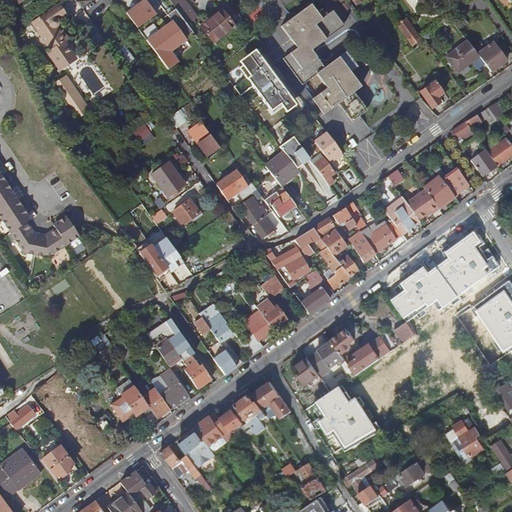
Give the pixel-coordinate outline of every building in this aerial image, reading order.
[(7,0),(14,8),(24,0),(7,0)] [(168,0),(175,9),(190,30),(193,28),(192,27),(196,23),(194,21),(197,19),(183,0),(168,0)] [(126,14),(137,29),(156,16),(145,1),(126,14)] [(345,51),(324,67),(311,50),(344,26),(332,11),(322,19),(311,5),(281,27),(296,48),(282,59),(301,85),(316,74),(326,88),(312,98),(323,114),(338,104),(351,121),(366,110),(353,92),(360,87),(349,72),(357,67),(345,51)] [(57,7),(33,24),(52,50),(49,53),(61,69),(77,57),(66,42),(69,39),(64,32),(61,33),(57,28),(58,28),(58,27),(59,27),(59,26),(60,26),(60,25),(60,24),(60,23),(59,23),(59,22),(58,22),(64,17),(57,7)] [(198,24),(201,28),(213,19),(212,17),(220,11),(218,8),(198,24)] [(190,30),(175,9),(167,16),(172,22),(146,41),(168,70),(177,63),(170,52),(186,40),(184,38),(192,32),(190,30)] [(201,28),(213,43),(233,27),(220,11),(212,17),(213,19),(201,28)] [(397,25),(413,46),(420,40),(405,19),(397,25)] [(233,27),(213,43),(215,46),(235,30),(233,27)] [(458,73),(479,57),(467,41),(446,57),(458,73)] [(493,43),(478,54),(491,72),(506,60),(493,43)] [(258,47),(240,59),(250,75),(248,76),(273,114),(283,107),(286,112),(297,105),(258,47)] [(36,70),(42,65),(34,53),(27,57),(36,70)] [(139,71),(157,95),(169,86),(160,73),(155,76),(152,72),(154,71),(149,64),(139,71)] [(56,84),(66,99),(77,92),(66,77),(56,84)] [(235,85),(241,94),(253,86),(246,77),(235,85)] [(420,92),(432,109),(440,103),(437,98),(442,94),(434,82),(420,92)] [(116,94),(122,102),(135,92),(129,85),(116,94)] [(77,92),(66,99),(80,119),(90,112),(87,108),(88,107),(77,92)] [(264,122),(271,117),(256,97),(249,102),(264,122)] [(495,104),(487,109),(495,119),(502,114),(495,104)] [(184,109),(172,118),(177,126),(190,118),(184,109)] [(487,109),(465,122),(470,129),(486,119),(489,125),(496,120),(495,119),(487,109)] [(465,122),(451,133),(456,140),(471,130),(470,129),(465,122)] [(188,131),(207,157),(219,148),(199,123),(188,131)] [(135,132),(140,139),(152,132),(147,124),(135,132)] [(326,133),(314,142),(315,143),(320,150),(328,161),(334,157),(336,161),(343,156),(326,133)] [(283,153),(296,168),(304,162),(300,157),(305,154),(294,138),(289,141),(285,136),(276,143),(283,153)] [(485,151),(497,167),(511,155),(511,150),(506,142),(490,152),(488,149),(485,151)] [(316,153),(320,150),(315,143),(310,146),(316,153)] [(471,161),(482,177),(497,167),(485,151),(471,161)] [(283,153),(265,167),(270,174),(280,187),(299,172),(296,168),(283,153)] [(311,161),(314,165),(323,159),(320,155),(311,161)] [(314,165),(325,181),(329,186),(334,182),(330,177),(334,174),(323,159),(314,165)] [(151,176),(167,198),(185,185),(168,163),(151,176)] [(442,181),(453,196),(468,186),(457,170),(442,181)] [(237,171),(217,186),(227,201),(232,198),(232,197),(247,186),(237,171)] [(397,171),(388,177),(395,187),(404,180),(397,171)] [(30,221),(0,175),(0,216),(24,253),(47,257),(79,236),(66,217),(54,226),(56,230),(45,236),(34,234),(27,223),(30,221)] [(438,208),(453,196),(442,181),(440,178),(438,176),(423,188),(438,208)] [(251,194),(257,191),(253,186),(252,184),(247,188),(251,194)] [(279,217),(295,205),(285,193),(282,189),(265,202),(268,205),(269,204),(279,217)] [(424,191),(406,204),(407,206),(419,222),(430,214),(431,215),(438,210),(424,191)] [(240,207),(253,226),(266,216),(267,215),(262,209),(260,211),(251,198),(240,207)] [(172,213),(182,226),(198,215),(189,201),(172,213)] [(404,202),(392,211),(395,215),(407,206),(406,204),(404,202)] [(352,220),(353,221),(360,216),(352,203),(345,208),(351,217),(352,220)] [(392,211),(387,215),(391,221),(393,224),(402,236),(407,243),(412,239),(407,232),(419,223),(419,222),(407,206),(395,215),(392,211)] [(345,208),(332,217),(336,222),(338,226),(351,217),(345,208)] [(157,213),(150,217),(155,224),(162,220),(157,213)] [(122,226),(132,219),(128,214),(126,215),(119,221),(122,226)] [(266,216),(253,226),(265,242),(270,239),(269,238),(275,234),(273,231),(275,230),(266,216)] [(327,248),(349,279),(358,272),(348,258),(344,261),(338,253),(347,247),(336,231),(333,233),(330,229),(333,226),(332,225),(336,222),(332,217),(313,229),(318,236),(323,233),(327,238),(322,241),(327,248)] [(350,231),(357,227),(353,221),(352,220),(346,224),(350,231)] [(361,233),(374,254),(402,236),(393,224),(387,228),(385,226),(372,235),(367,228),(361,233)] [(313,229),(294,241),(306,258),(314,253),(308,245),(316,240),(317,242),(317,243),(323,251),(327,248),(322,241),(318,236),(313,229)] [(373,268),(380,263),(374,254),(361,233),(349,241),(363,263),(368,260),(373,268)] [(424,267),(395,289),(399,294),(390,300),(407,322),(417,315),(419,319),(427,314),(424,309),(433,303),(439,311),(495,270),(468,236),(444,254),(448,260),(429,273),(424,267)] [(173,237),(170,238),(176,247),(173,249),(174,250),(179,246),(173,237)] [(170,238),(167,241),(173,249),(176,247),(170,238)] [(151,246),(139,254),(155,276),(167,268),(151,246)] [(263,251),(277,270),(285,265),(293,280),(302,276),(302,275),(309,272),(300,256),(301,256),(296,248),(276,259),(269,249),(263,251)] [(334,289),(350,279),(349,279),(327,248),(323,251),(321,253),(335,272),(335,276),(328,281),(334,289)] [(186,259),(191,266),(195,263),(190,256),(186,259)] [(198,274),(216,264),(211,256),(193,265),(198,274)] [(188,280),(194,276),(188,268),(182,272),(188,280)] [(319,268),(311,271),(319,286),(326,283),(319,268)] [(259,311),(272,329),(285,320),(269,298),(283,288),(278,280),(251,300),(259,311)] [(321,288),(330,300),(335,296),(326,284),(321,288)] [(296,297),(309,315),(330,300),(321,288),(320,286),(307,295),(304,291),(296,297)] [(511,306),(504,295),(477,314),(502,352),(511,345),(511,306)] [(212,317),(218,313),(213,305),(207,309),(212,317)] [(199,314),(202,318),(210,330),(220,343),(232,335),(224,324),(218,328),(205,310),(199,314)] [(241,344),(250,358),(263,348),(258,342),(273,330),(272,329),(259,311),(256,314),(260,318),(251,325),(248,327),(254,335),(241,344)] [(247,321),(251,325),(260,318),(256,314),(247,321)] [(203,335),(210,330),(202,318),(194,323),(203,335)] [(416,335),(407,322),(394,331),(404,344),(416,335)] [(231,331),(235,337),(245,330),(240,324),(231,331)] [(337,334),(339,337),(348,331),(346,328),(337,334)] [(355,342),(348,331),(339,337),(337,334),(330,340),(332,342),(342,356),(349,351),(347,348),(355,342)] [(152,340),(156,346),(167,338),(163,332),(152,340)] [(176,333),(166,339),(168,342),(179,358),(189,352),(176,333)] [(391,353),(380,338),(355,356),(351,356),(348,359),(347,357),(344,359),(346,361),(356,376),(361,373),(359,370),(363,367),(365,370),(391,353)] [(125,360),(131,356),(121,342),(115,346),(125,360)] [(168,342),(156,350),(168,366),(179,358),(168,342)] [(344,359),(342,356),(332,342),(318,351),(319,353),(308,360),(320,377),(322,380),(332,372),(346,361),(344,359)] [(231,348),(225,352),(234,364),(239,359),(231,348)] [(225,352),(214,360),(225,376),(236,368),(234,364),(225,352)] [(185,371),(184,372),(197,390),(211,379),(202,367),(200,368),(192,357),(183,363),(186,367),(183,368),(185,371)] [(234,364),(236,368),(242,363),(239,359),(234,364)] [(320,377),(308,360),(307,359),(294,370),(306,387),(320,377)] [(169,411),(189,397),(170,370),(160,377),(148,380),(155,390),(160,397),(161,399),(169,411)] [(149,432),(160,424),(156,419),(142,399),(129,380),(116,390),(122,398),(111,406),(122,423),(134,416),(135,417),(138,415),(149,432)] [(252,396),(255,400),(266,416),(277,409),(284,419),(291,414),(270,383),(252,396)] [(511,398),(509,393),(511,391),(511,389),(508,384),(494,393),(511,420),(511,398)] [(337,388),(315,404),(325,417),(317,424),(327,438),(335,431),(345,450),(373,433),(351,402),(348,404),(337,388)] [(142,399),(156,419),(167,412),(158,401),(161,399),(160,397),(155,390),(142,399)] [(266,416),(255,400),(253,401),(250,398),(236,407),(247,423),(252,430),(253,432),(262,425),(257,418),(255,419),(253,416),(258,413),(264,421),(267,418),(266,416)] [(29,408),(10,424),(16,431),(29,420),(35,415),(29,408)] [(230,433),(220,420),(216,413),(196,428),(198,432),(205,441),(210,448),(230,433)] [(241,425),(235,416),(231,419),(228,415),(220,420),(230,433),(241,425)] [(470,431),(464,422),(454,428),(460,437),(470,431)] [(246,434),(252,430),(247,423),(241,427),(246,434)] [(204,442),(197,433),(198,432),(196,428),(185,436),(188,440),(180,445),(187,454),(198,469),(216,456),(212,451),(210,448),(205,441),(204,442)] [(485,450),(478,439),(481,436),(476,428),(454,442),(457,446),(458,446),(463,442),(467,448),(466,449),(471,459),(485,450)] [(230,433),(210,448),(212,451),(233,436),(230,433)] [(511,457),(501,441),(492,447),(510,473),(511,471),(511,457)] [(471,459),(466,449),(467,448),(463,442),(458,446),(461,451),(460,452),(466,462),(471,459)] [(53,452),(42,460),(55,478),(60,474),(62,477),(70,471),(68,468),(73,465),(59,447),(53,452)] [(198,469),(187,454),(179,460),(169,448),(161,454),(164,458),(179,478),(185,474),(189,471),(192,475),(195,479),(197,477),(202,483),(203,482),(206,480),(198,469)] [(0,466),(0,484),(7,495),(9,494),(12,491),(16,489),(18,487),(29,479),(30,481),(41,473),(24,451),(2,468),(1,466),(0,466)] [(379,459),(375,462),(379,469),(383,467),(379,459)] [(375,462),(345,480),(350,488),(353,485),(360,495),(368,490),(362,480),(379,469),(375,462)] [(327,492),(309,464),(303,468),(296,472),(286,479),(271,489),(258,497),(261,501),(297,478),(312,501),(327,492)] [(401,478),(408,488),(426,476),(418,465),(404,474),(405,476),(401,478)] [(492,471),(496,476),(504,470),(501,465),(492,471)] [(296,472),(292,466),(281,473),(286,479),(296,472)] [(151,479),(143,467),(137,471),(144,481),(146,479),(148,481),(151,479)] [(154,494),(146,482),(143,484),(135,473),(120,483),(127,493),(131,498),(140,491),(146,499),(154,494)] [(212,488),(206,480),(203,482),(209,490),(212,488)] [(361,498),(364,502),(369,508),(397,488),(393,482),(373,496),(369,492),(361,498)] [(140,511),(138,508),(131,498),(127,493),(114,502),(107,508),(109,511),(140,511)] [(0,511),(11,511),(0,495),(0,511)] [(420,511),(412,501),(409,502),(394,511),(420,511)] [(101,511),(94,502),(80,511),(101,511)] [(457,511),(456,510),(452,511),(450,511),(445,502),(431,511),(432,511),(457,511)]
